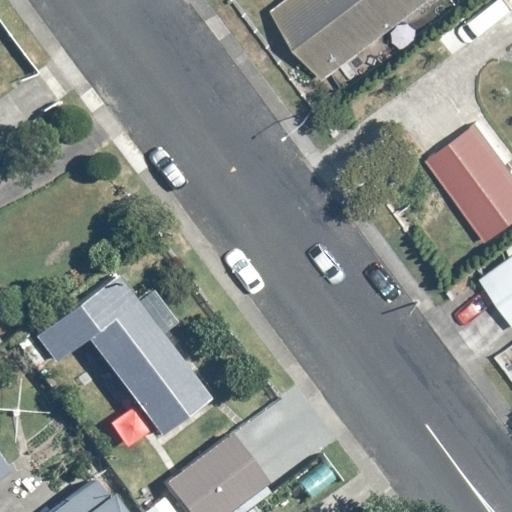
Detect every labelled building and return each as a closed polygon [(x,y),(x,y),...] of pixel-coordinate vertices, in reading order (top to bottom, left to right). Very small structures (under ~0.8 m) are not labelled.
[(430,0),(281,0),(275,5),(326,76),(430,0)] [(511,215),(511,173),(473,121),(442,144),(421,159),(481,239),(511,215)] [(511,252),(476,278),(511,327),(511,252)] [(132,297),(115,274),(29,338),(78,404),(116,376),(160,434),(212,395),(161,327),(175,317),(150,284),(132,297)] [(254,511),(276,497),(230,431),(156,483),(176,511),(254,511)] [(0,470),(10,461),(0,449),(0,470)] [(128,511),(98,472),(44,511),(128,511)]
